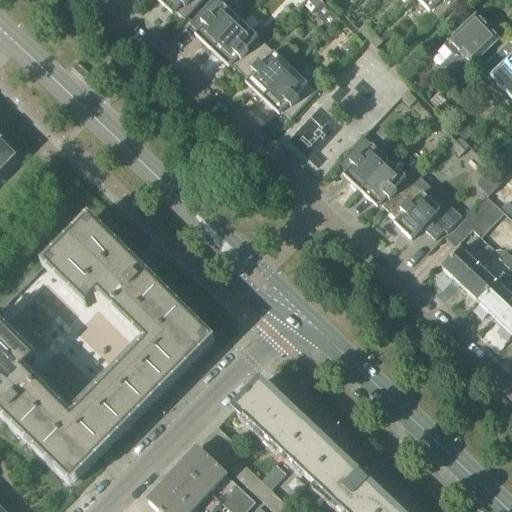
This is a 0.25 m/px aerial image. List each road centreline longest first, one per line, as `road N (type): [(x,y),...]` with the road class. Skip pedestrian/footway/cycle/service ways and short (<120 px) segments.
road 1 (residential): [(511,391),(99,0)]
road 2 (secondary): [(297,315),(0,45)]
road 3 (secondary): [(506,511),(297,315)]
road 4 (residential): [(101,511),(297,315)]
